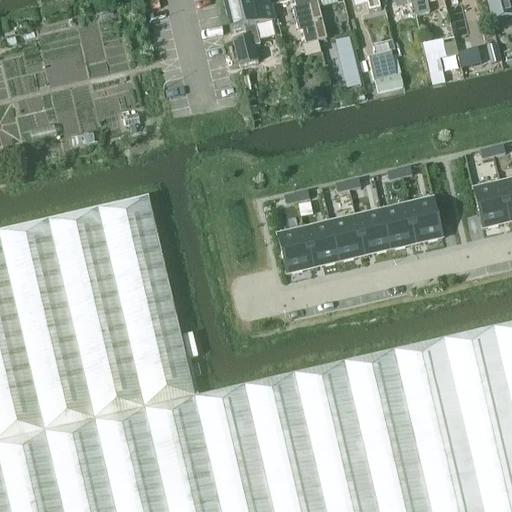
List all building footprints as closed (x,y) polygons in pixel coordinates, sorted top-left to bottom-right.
[(222,0),(230,32),(244,29),(246,37),(233,40),(239,66),(257,62),(254,47),(259,46),(254,27),(255,27),(263,25),(272,23),(273,22),(269,8),(266,0),(222,0)] [(306,45),(318,43),(307,0),(278,0),(279,5),(294,2),(296,9),(293,10),(299,34),(303,33),(306,45)] [(307,0),(318,43),(326,41),(318,9),(337,5),(336,0),(307,0)] [(380,12),(377,0),(364,0),(368,15),(380,12)] [(410,0),(415,15),(416,17),(429,14),(425,0),(410,0)] [(507,0),(486,0),(491,20),(511,15),(507,0)] [(453,39),(423,46),(430,77),(443,74),(440,61),(457,57),(453,39)] [(500,59),(497,47),(485,50),(488,62),(500,59)] [(403,93),(402,89),(399,76),(396,77),(392,59),(391,53),(376,56),(368,58),(373,83),(374,82),(377,95),(392,91),(393,95),(403,93)] [(327,107),(322,89),(307,93),(311,111),(327,107)] [(500,149),(489,151),(491,159),(502,156),(500,149)] [(489,151),(478,154),(480,161),(491,159),(489,151)] [(409,169),(398,172),(400,180),(411,177),(409,169)] [(398,172),(388,174),(389,182),(400,180),(398,172)] [(358,181),(347,184),(349,192),(360,189),(358,181)] [(511,181),(497,185),(506,226),(511,224),(511,181)] [(347,184),(336,186),(338,194),(349,192),(347,184)] [(497,185),(471,191),(480,232),(506,226),(497,185)] [(306,193),(295,196),(297,204),(308,201),(306,193)] [(295,196),(285,198),(286,206),(297,204),(295,196)] [(0,511),(511,511),(511,325),(195,400),(149,199),(0,233),(0,511)] [(432,200),(406,206),(416,246),(441,241),(432,200)] [(406,206),(381,212),(390,252),(416,246),(406,206)] [(381,212),(355,218),(364,258),(390,252),(381,212)] [(355,218),(329,224),(338,264),(364,258),(355,218)] [(329,224),(303,230),(313,270),(338,264),(329,224)] [(303,230),(278,236),(287,276),(313,270),(303,230)]
